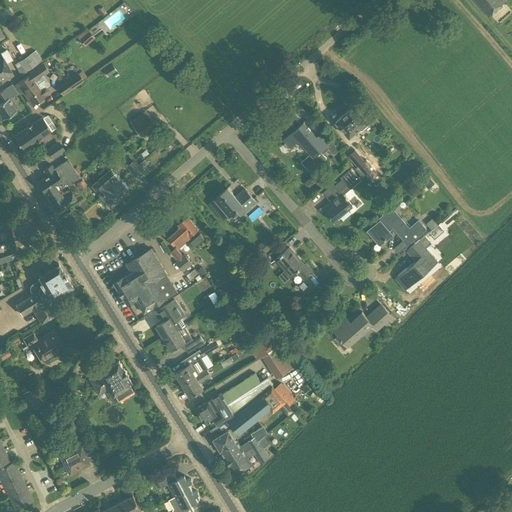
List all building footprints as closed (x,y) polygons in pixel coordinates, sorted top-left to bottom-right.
[(510,7),(505,1),(506,1),(505,0),(473,0),(488,16),(493,12),(498,18),(497,19),(511,36),(511,7),(510,7)] [(85,46),(94,37),(87,29),(77,37),(85,46)] [(0,80),(1,82),(14,75),(6,63),(13,60),(7,49),(0,53),(0,52),(0,80)] [(22,77),(27,73),(26,71),(42,60),(35,50),(14,64),(22,77)] [(43,79),(41,76),(43,74),(44,75),(49,72),(42,61),(27,71),(29,74),(17,83),(23,92),(32,104),(48,93),(49,90),(47,87),(46,87),(48,86),(49,83),(46,80),(43,79)] [(108,77),(117,70),(112,64),(103,70),(108,77)] [(63,95),(83,81),(77,72),(56,86),(63,95)] [(0,114),(2,118),(16,109),(8,97),(11,96),(6,88),(0,91),(0,114)] [(361,129),(369,123),(367,121),(367,120),(353,104),(335,120),(349,136),(359,127),(361,129)] [(141,136),(156,125),(147,112),(131,123),(141,136)] [(51,130),(42,117),(33,123),(32,122),(25,128),(24,127),(14,136),(23,149),(34,142),(42,137),(51,130)] [(332,154),(338,149),(322,131),(316,137),(303,122),(276,145),(278,147),(283,143),(288,148),(298,139),(311,153),(301,162),(309,171),(320,161),(321,163),(326,158),(323,154),(328,149),(332,154)] [(52,159),(65,150),(59,141),(46,150),(52,159)] [(360,169),(367,163),(355,149),(348,155),(360,169)] [(79,178),(67,159),(53,168),(51,164),(43,170),(47,176),(37,182),(55,210),(58,210),(76,199),(74,196),(80,193),(72,182),(79,178)] [(144,170),(134,159),(126,166),(138,179),(144,174),(148,178),(157,170),(151,164),(144,170)] [(117,184),(121,180),(111,168),(92,185),(101,196),(116,183),(117,184)] [(343,194),(350,189),(360,180),(350,169),(340,178),(341,179),(341,180),(335,185),(333,183),(323,192),(331,203),(324,209),(334,221),(352,205),(346,197),(345,197),(343,194)] [(426,186),(432,180),(427,174),(420,180),(426,186)] [(116,183),(101,196),(111,207),(118,201),(118,200),(122,197),(120,195),(128,187),(121,180),(117,184),(116,183)] [(236,196),(228,187),(208,203),(223,220),(236,209),(240,215),(256,201),(245,188),(236,196)] [(408,228),(389,205),(382,211),(385,214),(381,218),(382,219),(368,231),(380,244),(391,234),(388,230),(393,226),(399,234),(398,234),(408,245),(427,229),(418,219),(408,228)] [(178,248),(190,238),(189,237),(198,229),(187,216),(178,225),(179,227),(177,228),(178,229),(168,238),(174,245),(175,244),(178,248)] [(437,224),(432,218),(426,223),(431,230),(437,224)] [(434,239),(444,231),(438,225),(429,233),(434,239)] [(195,247),(204,238),(200,234),(191,242),(195,247)] [(265,253),(278,242),(271,234),(258,245),(265,253)] [(405,290),(438,261),(419,239),(406,250),(415,260),(394,278),(405,290)] [(183,255),(176,247),(169,252),(177,260),(175,261),(183,271),(192,263),(184,254),(183,255)] [(304,264),(289,247),(275,259),(291,277),(297,271),(303,278),(312,270),(305,263),(304,264)] [(153,307),(177,291),(166,273),(151,248),(126,263),(131,272),(114,282),(127,304),(135,299),(144,313),(153,307)] [(63,271),(58,263),(38,275),(40,279),(31,284),(30,285),(30,286),(29,287),(29,288),(29,289),(30,290),(30,291),(32,293),(15,304),(22,316),(32,310),(41,324),(60,312),(50,297),(71,284),(66,276),(67,276),(64,271),(63,271)] [(194,277),(198,273),(195,269),(190,272),(194,277)] [(186,315),(175,298),(157,309),(164,320),(156,325),(163,337),(178,328),(180,327),(182,326),(184,325),(185,324),(181,317),(186,315)] [(394,319),(381,303),(366,316),(362,311),(350,321),(343,313),(330,325),(348,345),(371,324),(376,330),(389,319),(391,321),(394,319)] [(233,327),(230,321),(224,325),(228,330),(233,327)] [(205,343),(200,336),(193,340),(184,325),(182,326),(180,327),(178,328),(163,337),(171,349),(182,342),(189,353),(199,346),(199,347),(205,343)] [(64,349),(52,330),(37,339),(32,332),(24,338),(29,345),(31,343),(43,362),(64,349)] [(262,356),(265,354),(279,377),(296,366),(277,334),(257,346),(262,356)] [(182,384),(195,375),(192,371),(204,364),(199,358),(212,350),(211,349),(213,348),(210,344),(208,345),(199,350),(199,349),(189,355),(191,362),(188,364),(175,372),(182,384)] [(0,350),(0,360),(0,361),(11,355),(6,347),(0,350)] [(122,370),(117,362),(101,372),(102,374),(92,380),(100,393),(107,388),(115,401),(118,399),(119,400),(132,392),(128,386),(131,384),(126,376),(122,370)] [(195,375),(182,384),(190,396),(203,388),(199,383),(211,375),(207,369),(195,376),(195,375)] [(228,420),(229,419),(254,399),(259,396),(272,384),(273,383),(268,375),(260,381),(255,372),(222,394),(221,393),(210,400),(213,405),(212,406),(208,400),(196,408),(204,421),(216,414),(217,415),(217,416),(222,424),(228,420)] [(81,388),(85,378),(73,374),(69,384),(81,388)] [(312,379),(304,385),(308,390),(316,384),(312,379)] [(296,399),(281,382),(275,387),(286,401),(290,405),(296,399)] [(273,412),(286,401),(275,387),(272,384),(259,396),(254,399),(229,419),(228,420),(239,434),(270,410),(273,412)] [(32,409),(43,402),(33,386),(22,393),(32,409)] [(69,432),(72,430),(80,446),(86,443),(77,428),(80,426),(76,419),(65,424),(69,432)] [(228,461),(246,450),(242,445),(240,446),(236,440),(228,429),(213,439),(220,451),(221,450),(228,461)] [(260,441),(251,447),(246,450),(228,461),(235,473),(251,463),(247,457),(254,453),(260,463),(270,457),(264,448),(269,445),(264,436),(264,435),(259,440),(260,441)] [(70,473),(90,463),(81,447),(62,457),(70,473)] [(0,466),(10,462),(5,450),(0,452),(0,466)] [(0,477),(2,481),(20,473),(14,460),(10,462),(0,466),(0,477)] [(8,495),(27,486),(20,473),(2,481),(8,495)] [(159,482),(161,487),(168,484),(175,496),(191,488),(189,484),(191,483),(192,482),(192,480),(192,479),(190,478),(188,478),(187,479),(185,475),(176,480),(174,474),(159,482)] [(27,486),(8,495),(15,509),(33,500),(27,486)] [(191,488),(175,496),(169,500),(173,508),(172,511),(190,511),(194,510),(190,504),(198,500),(196,496),(198,495),(199,494),(199,492),(198,491),(195,491),(193,492),(191,488)] [(128,511),(138,511),(142,510),(132,491),(127,493),(129,497),(123,500),(128,511)] [(128,511),(123,500),(121,497),(116,499),(118,502),(112,505),(115,511),(128,511)] [(115,511),(112,505),(110,502),(106,504),(107,508),(101,511),(115,511)]
